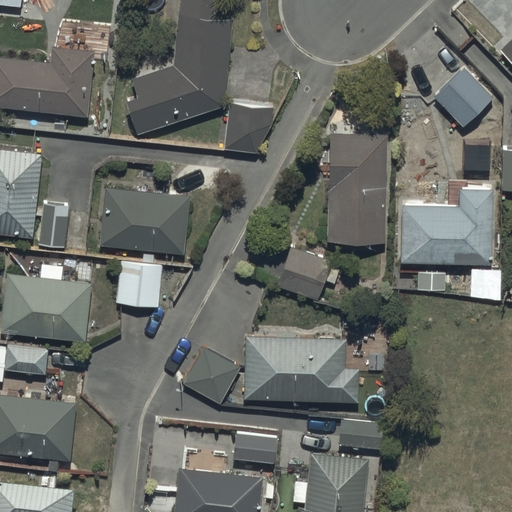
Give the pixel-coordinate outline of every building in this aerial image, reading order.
[(139,87),(127,91),(138,125),(223,99),(235,11),(220,10),(221,0),(180,0),(173,60),(134,71),(139,87)] [(511,32),(502,42),(511,52),(511,32)] [(52,57),(0,52),(0,99),(88,109),(94,44),(54,41),(52,57)] [(273,102),(228,97),(222,143),(256,147),(272,120),(273,102)] [(389,127),(332,126),(328,233),(386,235),(389,127)] [(42,149),(0,143),(0,228),(34,231),(42,149)] [(511,145),(502,145),(503,183),(511,183),(511,145)] [(192,190),(107,181),(100,240),(184,247),(192,190)] [(460,198),(402,195),(400,255),(491,258),(494,183),(461,182),(460,198)] [(70,200),(41,198),(37,240),(66,243),(70,200)] [(329,255),(288,242),(277,280),(317,292),(329,255)] [(163,260),(119,257),(115,296),(159,301),(163,260)] [(41,272),(7,267),(1,326),(86,335),(93,277),(62,274),(63,261),(42,259),(41,272)] [(346,333),(246,329),(243,392),(359,398),(359,362),(346,363),(346,333)] [(47,368),(48,344),(0,340),(0,348),(6,349),(6,366),(47,368)] [(241,363),(205,342),(184,377),(221,398),(241,363)] [(0,376),(0,447),(70,453),(74,397),(2,389),(3,377),(0,376)] [(383,419),(341,413),(339,439),(380,443),(383,419)] [(277,430),(236,426),(233,453),(275,456),(277,430)] [(311,447),(308,477),(295,476),(294,496),(306,497),(304,511),(362,511),(368,453),(311,447)] [(259,511),(260,508),(263,471),(179,461),(173,511),(259,511)] [(0,511),(74,511),(76,495),(0,485),(0,511)]
